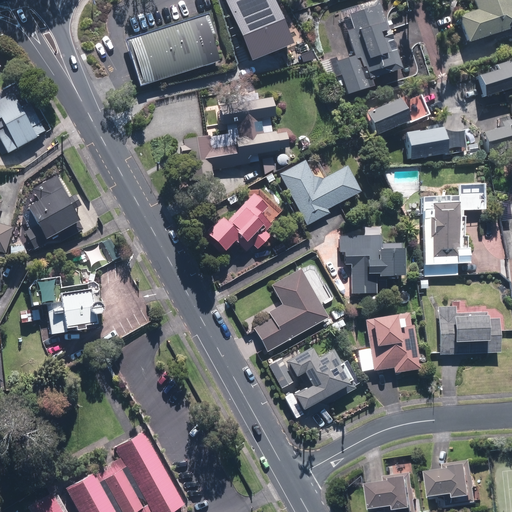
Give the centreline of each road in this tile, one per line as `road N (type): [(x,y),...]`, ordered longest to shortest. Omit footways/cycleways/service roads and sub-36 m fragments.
road 1 (secondary): [(54,48),(291,479)]
road 2 (residential): [(291,479),(386,429),(511,414)]
